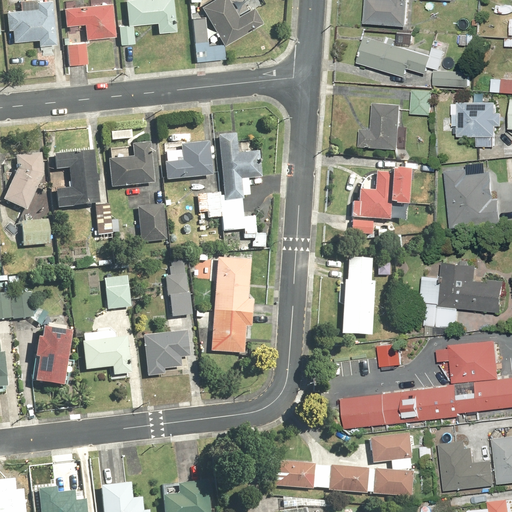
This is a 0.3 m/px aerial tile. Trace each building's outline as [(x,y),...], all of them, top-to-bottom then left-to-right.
[(33,0),(34,12),(5,13),(6,32),(10,32),(11,44),(35,43),(35,50),(53,49),(52,0),(33,0)] [(171,0),(143,0),(143,1),(124,1),(124,26),(119,26),(119,46),(135,46),(135,27),(157,27),(157,35),(174,35),(174,2),(171,2),(171,0)] [(224,0),(212,0),(201,8),(221,47),(257,19),(253,10),(236,23),(224,0)] [(365,0),(365,25),(408,27),(409,0),(365,0)] [(62,29),(83,28),(83,41),(113,40),(113,7),(62,8),(62,29)] [(205,19),(189,18),(188,47),(203,48),(205,19)] [(425,81),(430,59),(365,36),(359,64),(405,80),(406,74),(425,81)] [(83,46),(62,46),(61,68),(83,68),(83,46)] [(472,73),(433,72),(432,90),(472,91),(472,73)] [(511,78),(502,78),(501,92),(511,92),(511,78)] [(435,93),(410,93),(410,116),(434,116),(435,93)] [(401,106),(373,105),(372,130),(360,130),(359,150),(399,151),(401,106)] [(499,105),(457,106),(458,142),(500,141),(499,105)] [(258,155),(236,156),(235,135),(220,136),(222,199),(240,198),(239,179),(259,178),(258,155)] [(441,142),(440,153),(452,154),(452,142),(441,142)] [(208,146),(178,146),(178,161),(163,161),(163,181),(208,182),(208,146)] [(53,173),(67,172),(68,192),(53,193),(54,212),(93,210),(92,167),(92,155),(52,157),(53,173)] [(24,216),(40,180),(41,157),(17,156),(16,177),(1,203),(24,216)] [(105,157),(105,188),(149,188),(150,158),(105,157)] [(501,170),(450,172),(451,235),(503,233),(501,170)] [(372,174),(371,191),(352,191),(351,237),(373,238),(373,224),(406,225),(407,175),(372,174)] [(218,234),(238,234),(238,237),(253,237),(253,219),(239,220),(239,203),(221,204),(221,195),(194,196),(194,220),(218,220),(218,234)] [(121,232),(120,219),(113,220),(112,206),(98,206),(100,239),(114,239),(113,233),(121,232)] [(162,208),(135,210),(138,245),(165,243),(162,208)] [(47,221),(18,222),(19,247),(48,246),(47,221)] [(109,258),(110,270),(129,268),(128,255),(109,258)] [(98,257),(87,257),(86,267),(98,267),(98,257)] [(189,257),(167,258),(169,321),(191,321),(189,257)] [(249,260),(212,259),(210,354),(247,355),(249,260)] [(374,260),(340,260),(339,338),(373,338),(374,260)] [(452,329),(452,316),(465,316),(465,314),(506,315),(507,282),(465,281),(466,260),(442,260),(442,280),(423,280),(423,329),(452,329)] [(127,279),(102,281),(104,313),(129,312),(127,279)] [(8,296),(0,296),(0,322),(10,322),(8,296)] [(66,333),(36,330),(31,389),(60,392),(66,333)] [(196,370),(193,333),(141,337),(143,378),(164,377),(164,372),(196,370)] [(389,340),(374,349),(386,368),(401,359),(389,340)] [(125,341),(81,343),(83,381),(128,379),(125,341)] [(357,407),(364,430),(511,406),(511,371),(501,373),(494,345),(450,352),(454,378),(381,389),(383,403),(357,407)] [(408,434),(366,436),(367,462),(409,460),(408,434)] [(511,436),(495,437),(497,485),(511,484),(511,436)] [(471,442),(439,447),(445,494),(473,490),(473,491),(496,488),(493,464),(475,466),(471,442)] [(432,446),(420,446),(419,459),(431,459),(432,446)] [(311,464),(273,461),(271,490),(309,493),(311,464)] [(371,469),(325,467),(324,495),(369,497),(371,469)] [(412,473),(375,471),(373,496),(410,499),(412,473)] [(145,511),(143,486),(96,490),(97,511),(145,511)] [(80,511),(79,488),(35,491),(36,511),(80,511)] [(0,492),(0,511),(10,511),(8,491),(0,492)] [(204,511),(203,491),(158,495),(159,511),(204,511)] [(511,511),(511,499),(489,500),(489,511),(511,511)]
